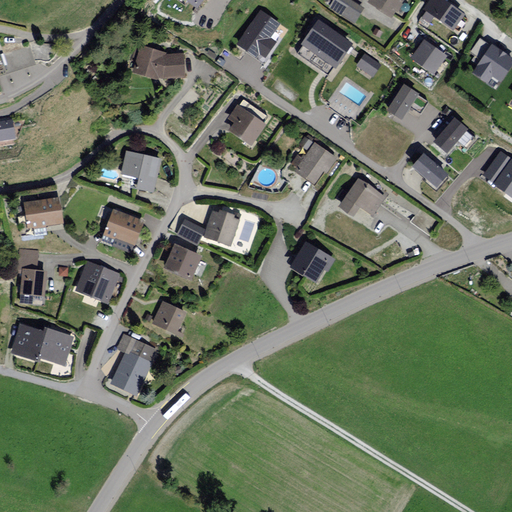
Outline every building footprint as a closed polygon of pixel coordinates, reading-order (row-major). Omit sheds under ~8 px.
[(207,0),(183,0),(199,12),(207,0)] [(365,9),(350,0),(335,0),(329,11),(355,26),(365,9)] [(407,0),(372,0),(370,3),(395,20),(407,0)] [(469,17),(445,0),(431,0),(423,11),(457,34),(469,17)] [(274,42),(268,38),(277,24),(261,13),(240,44),(254,54),(257,50),(265,55),(274,42)] [(297,54),(328,75),(350,45),(319,23),(297,54)] [(433,71),(443,56),(425,43),(415,58),(433,71)] [(511,69),(511,56),(492,44),(473,75),(491,86),(495,80),(502,85),(511,69)] [(168,53),(140,45),(134,74),(161,82),(162,79),(186,78),(183,54),(168,53)] [(372,75),(381,63),(365,51),(356,64),(372,75)] [(432,103),(405,86),(387,113),(405,124),(413,112),(422,118),(432,103)] [(272,120),(244,102),(231,121),(236,125),(230,135),(253,149),(272,120)] [(14,119),(0,122),(0,145),(19,141),(14,119)] [(479,140),(456,120),(434,145),(449,157),(459,146),(468,153),(479,140)] [(114,127),(110,121),(98,130),(101,136),(114,127)] [(337,160),(314,146),(304,162),(298,159),(294,166),(300,170),(297,174),(316,186),(325,172),(328,174),(337,160)] [(511,156),(502,148),(482,174),(511,195),(511,156)] [(165,160),(126,151),(117,189),(156,198),(165,160)] [(454,178),(426,155),(411,172),(440,195),(454,178)] [(389,199),(360,180),(339,210),(368,230),(389,199)] [(60,198),(24,203),(28,230),(64,224),(60,198)] [(411,221),(431,235),(440,222),(420,208),(411,221)] [(144,221),(114,210),(104,238),(135,248),(144,221)] [(240,221),(213,212),(203,238),(230,247),(240,221)] [(179,234),(197,243),(204,230),(186,221),(179,234)] [(335,261),(305,244),(289,270),(319,288),(335,261)] [(203,257),(176,245),(164,271),(192,283),(203,257)] [(16,274),(22,275),(23,270),(35,271),(37,251),(19,250),(16,274)] [(118,274),(86,261),(74,291),(106,304),(118,274)] [(35,271),(23,270),(22,275),(20,297),(44,299),(47,272),(35,271)] [(187,313),(162,301),(151,324),(177,336),(187,313)] [(76,336),(18,322),(9,357),(67,371),(76,336)] [(156,350),(123,334),(116,348),(127,353),(112,384),(135,395),(156,350)]
